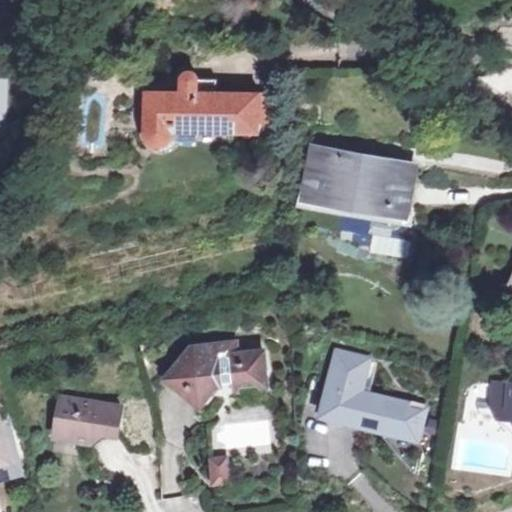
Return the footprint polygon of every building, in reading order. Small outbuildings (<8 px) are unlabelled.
[(258,136),(260,91),(216,89),(216,82),(193,82),(193,89),(148,87),(148,135),(153,145),(161,149),(172,144),(176,133),(258,136)] [(411,226),(413,217),(403,214),(414,166),(317,144),(306,195),(300,193),(299,201),(411,226)] [(342,351),(326,413),(354,420),(357,409),(367,411),(364,423),(419,437),(428,403),(414,400),(413,405),(361,392),(370,358),(342,351)] [(191,356),(167,385),(187,401),(193,394),(214,412),(265,410),(262,366),(235,366),(233,354),(191,356)] [(511,381),(496,381),(495,392),(510,406),(511,410),(511,381)] [(187,401),(167,385),(161,390),(201,426),(214,412),(193,394),(187,401)] [(511,410),(510,406),(495,392),(500,414),(511,418),(511,410)] [(122,441),(128,413),(68,400),(60,443),(92,450),(98,456),(122,441)] [(209,420),(215,455),(272,447),(267,412),(209,420)] [(0,467),(8,466),(0,421),(0,467)] [(233,458),(211,459),(213,492),(235,490),(233,458)]
